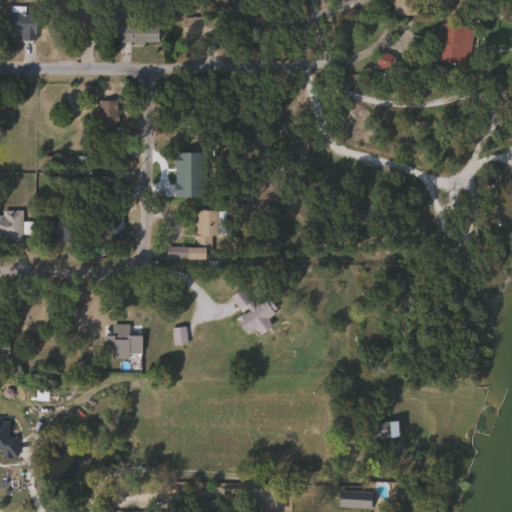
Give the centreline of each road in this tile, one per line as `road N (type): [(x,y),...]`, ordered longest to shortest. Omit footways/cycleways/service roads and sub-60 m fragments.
road 1 (residential): [(0,70),(338,67),(398,37)]
road 2 (residential): [(143,74),(141,262),(99,275),(0,270)]
road 3 (residential): [(0,390),(324,387)]
